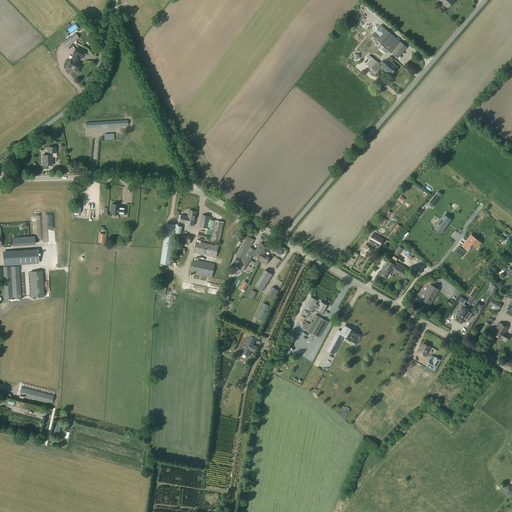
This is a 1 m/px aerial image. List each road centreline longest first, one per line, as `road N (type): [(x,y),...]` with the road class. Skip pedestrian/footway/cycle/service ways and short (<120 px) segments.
road 1 (unclassified): [(282,239),(486,0)]
road 2 (unclassified): [(282,239),(182,187),(0,174)]
road 3 (unclassified): [(511,369),(282,239)]
road 4 (unclassified): [(0,167),(83,94),(114,0)]
road 5 (track): [(113,4),(195,191)]
